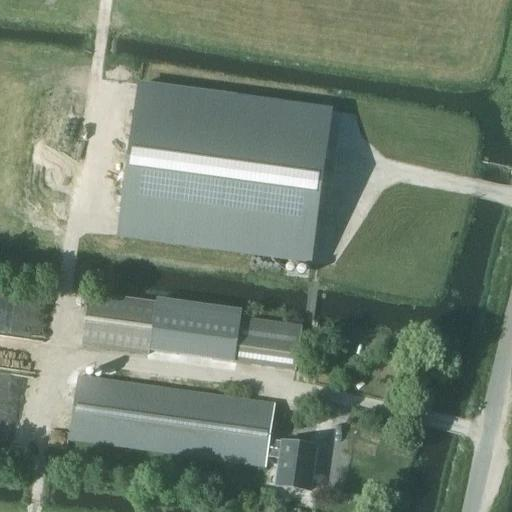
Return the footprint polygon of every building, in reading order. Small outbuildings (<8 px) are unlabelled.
[(142,84),(120,235),(311,262),(333,111),(142,84)] [(148,356),(156,304),(90,295),(83,347),(148,356)] [(239,316),(156,304),(148,356),(231,367),(239,316)] [(235,364),(295,372),(301,328),(241,320),(235,364)] [(310,491),(316,448),(269,441),(274,405),(78,377),(69,440),(265,468),(266,458),(280,460),(276,486),(310,491)]
